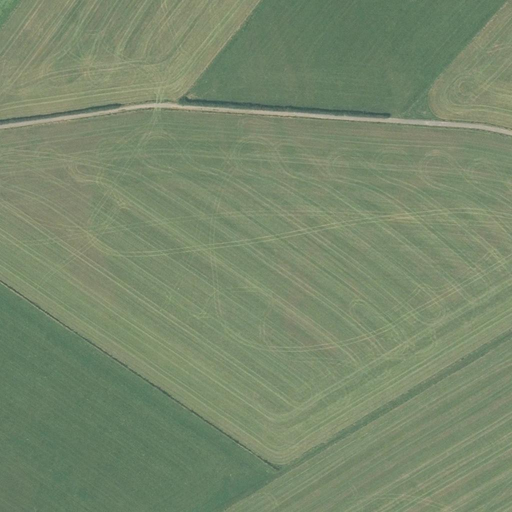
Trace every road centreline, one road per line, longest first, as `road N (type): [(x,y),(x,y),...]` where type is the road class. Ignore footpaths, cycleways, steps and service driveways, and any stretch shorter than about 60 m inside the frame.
road 1 (track): [(0,121),(161,99),(511,127)]
road 2 (track): [(511,333),(215,511)]
